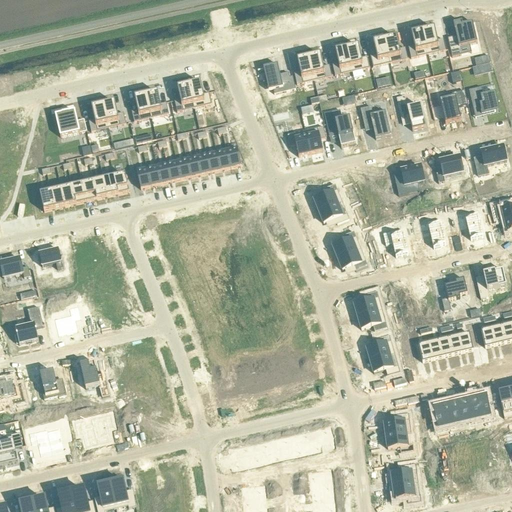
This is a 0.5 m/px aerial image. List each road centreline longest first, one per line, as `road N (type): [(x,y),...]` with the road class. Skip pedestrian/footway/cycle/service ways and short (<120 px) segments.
road 1 (residential): [(273,180),(507,126)]
road 2 (tertiary): [(223,53),(0,105)]
road 3 (tertiary): [(444,2),(223,53)]
road 4 (unclassified): [(213,0),(0,47)]
road 5 (residential): [(204,441),(0,488)]
road 6 (residential): [(511,248),(317,292)]
road 7 (residential): [(168,327),(0,366)]
road 8 (residential): [(511,368),(349,406)]
road 9 (residential): [(122,215),(273,180)]
road 10 (residential): [(349,406),(204,441)]
road 11 (residential): [(273,180),(223,53)]
road 12 (residential): [(0,242),(122,215)]
road 13 (residential): [(168,327),(122,215)]
road 14 (residential): [(317,292),(273,180)]
